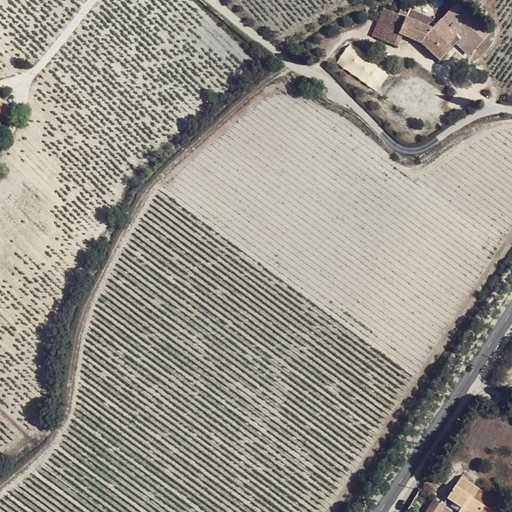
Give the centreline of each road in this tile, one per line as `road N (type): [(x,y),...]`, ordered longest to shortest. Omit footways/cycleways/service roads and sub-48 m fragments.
road 1 (track): [(0,494),(64,430),(92,296),(157,180),(291,64)]
road 2 (residential): [(511,109),(485,109),(418,150),(399,149),(331,85),(209,0)]
road 3 (tertiary): [(511,315),(383,511)]
